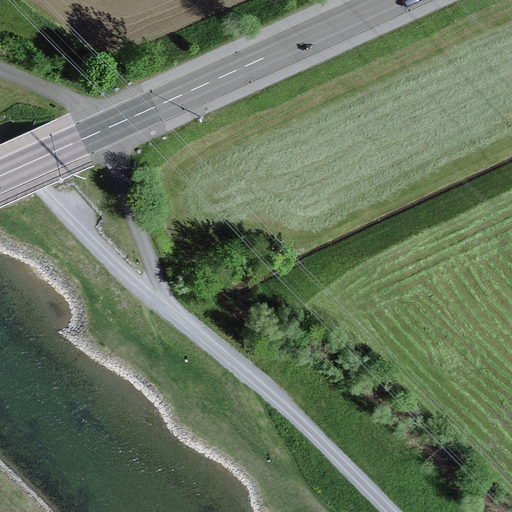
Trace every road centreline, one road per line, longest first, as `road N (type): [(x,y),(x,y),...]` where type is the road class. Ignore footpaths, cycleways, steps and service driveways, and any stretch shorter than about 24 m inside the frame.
road 1 (secondary): [(0,177),(390,0)]
road 2 (track): [(392,511),(293,410),(169,310)]
road 3 (track): [(0,145),(115,266),(169,310)]
road 4 (track): [(169,310),(107,154)]
road 5 (track): [(0,71),(76,105),(107,154)]
